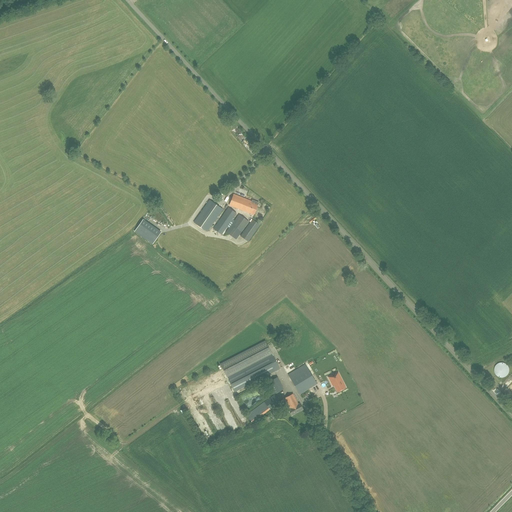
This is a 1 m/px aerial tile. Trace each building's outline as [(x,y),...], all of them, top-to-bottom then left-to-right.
[(233,194),(229,205),(254,215),(258,202),(252,200),(251,201),(233,194)] [(223,209),(209,200),(194,222),(207,231),(223,209)] [(236,213),(228,208),(214,229),(222,234),(236,213)] [(249,222),(239,215),(226,232),(236,239),(249,222)] [(260,225),(256,222),(252,220),(240,236),(248,241),(260,225)] [(141,223),(135,231),(152,243),(158,234),(141,223)] [(221,364),(227,377),(235,391),(280,368),(266,341),(221,364)] [(495,366),(494,368),(494,371),(495,373),(496,375),(498,377),(500,377),(503,377),(505,377),(507,375),(509,373),(509,371),(509,368),(508,366),(506,364),(504,363),(502,363),(499,363),(497,364),(495,366)] [(300,394),(317,384),(305,364),(288,375),(300,394)] [(332,376),(329,378),(332,385),(335,384),(338,391),(345,387),(338,373),(335,375),(336,376),(335,376),(334,377),(333,378),(332,376)] [(273,394),(283,389),(277,377),(267,382),(273,394)] [(252,422),(280,401),(275,394),(247,415),(252,422)] [(291,415),(303,409),(300,404),(298,404),(293,394),(284,398),(290,409),(288,409),(291,415)] [(229,432),(223,420),(217,422),(218,426),(222,435),(229,432)] [(209,427),(204,429),(210,444),(216,441),(209,427)]
